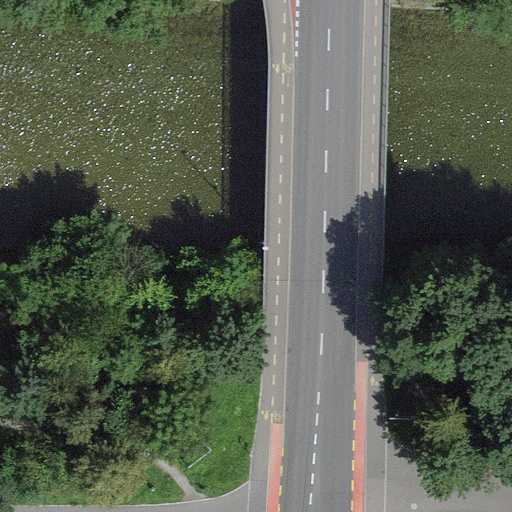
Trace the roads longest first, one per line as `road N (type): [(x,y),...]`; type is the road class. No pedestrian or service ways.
road 1 (tertiary): [(329,0),(315,464)]
road 2 (residential): [(511,502),(458,492),(321,511)]
